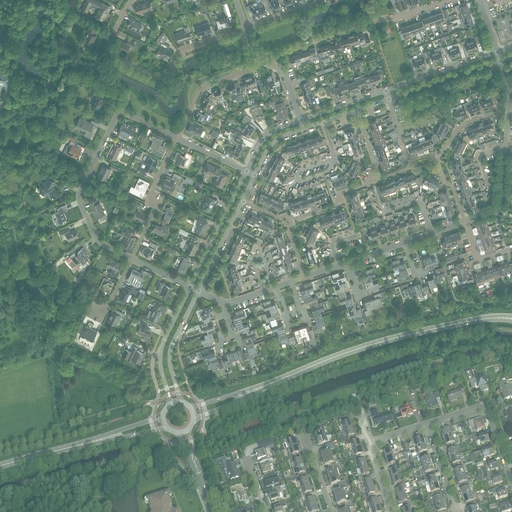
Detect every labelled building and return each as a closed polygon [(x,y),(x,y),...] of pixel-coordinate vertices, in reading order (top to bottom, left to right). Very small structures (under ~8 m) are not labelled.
[(108,13),(110,7),(100,2),(95,0),(84,0),(80,10),(86,13),(90,5),(98,8),(94,16),(103,20),(107,12),(108,13)] [(256,2),(260,14),(266,12),(265,7),(269,6),(266,0),(261,0),(262,0),(256,2)] [(271,0),(274,9),(275,9),(275,10),(278,9),(278,8),(280,7),(279,2),(282,1),(281,1),(281,0),(271,0)] [(398,9),(403,8),(400,0),(390,0),(394,9),(398,8),(398,9)] [(143,12),(152,9),(149,1),(139,4),(138,3),(134,11),(142,14),(143,12)] [(260,14),(256,2),(257,5),(254,6),(253,3),(248,5),(250,12),(253,11),(255,16),(257,15),(257,16),(260,15),(261,15),(260,14)] [(455,6),(458,13),(468,10),(467,5),(466,5),(465,3),(455,6)] [(459,18),(470,14),(468,10),(458,13),(457,13),(459,18)] [(442,12),(437,14),(440,23),(445,21),(442,12)] [(224,23),(227,22),(224,13),(218,15),(219,20),(216,21),(218,29),(225,27),(224,23)] [(459,18),(460,23),(472,19),(470,14),(459,18)] [(431,27),(430,26),(427,17),(422,19),(426,29),(431,27)] [(143,28),(144,26),(135,22),(136,20),(130,18),(129,22),(130,22),(128,27),(138,31),(140,27),(143,28)] [(473,24),(472,19),(460,23),(462,28),(473,24)] [(421,21),(416,23),(419,32),(425,30),(421,21)] [(204,34),(211,31),(208,23),(195,27),(197,35),(204,33),(204,34)] [(387,32),(391,29),(387,23),(383,26),(387,32)] [(416,23),(411,24),(414,33),(419,32),(416,23)] [(411,24),(406,26),(409,35),(414,33),(411,24)] [(92,45),(96,36),(93,35),(96,28),(89,25),(86,32),(87,32),(83,40),(87,43),(84,48),(89,51),(92,45)] [(402,33),(400,34),(402,40),(405,39),(410,37),(409,35),(406,26),(401,28),(402,33)] [(184,41),(191,38),(188,27),(185,29),(185,30),(175,34),(178,42),(184,40),(184,41)] [(362,30),(355,32),(359,44),(360,44),(359,41),(364,39),(366,43),(370,41),(368,35),(364,36),(362,30)] [(347,38),(349,44),(350,44),(350,46),(354,45),(354,46),(359,44),(355,32),(347,35),(347,38)] [(167,61),(172,51),(168,49),(169,46),(164,43),(166,38),(164,34),(162,35),(159,41),(158,45),(161,46),(157,53),(164,56),(163,59),(167,61)] [(475,40),(470,41),(473,51),(478,49),(476,43),(479,43),(477,36),(474,37),(475,40)] [(342,38),(338,40),(341,48),(348,46),(347,45),(349,44),(347,38),(343,39),(342,38)] [(132,47),(134,43),(128,40),(126,43),(119,40),(116,48),(126,53),(129,46),(132,47)] [(335,44),(332,45),(335,51),(341,48),(338,40),(334,41),(335,44)] [(468,53),(473,51),(470,41),(465,43),(464,41),(461,42),(463,48),(466,47),(468,53)] [(453,47),(452,47),(456,57),(461,55),(459,49),(462,49),(459,42),(454,44),(453,46),(453,47)] [(329,43),(325,44),(328,53),(329,55),(335,53),(335,52),(335,51),(332,45),(330,45),(329,43)] [(322,55),(328,53),(325,44),(321,46),(321,47),(319,47),(321,52),(318,53),(321,60),(324,59),(322,55)] [(447,47),(444,48),(446,54),(449,53),(451,59),(456,57),(452,47),(451,45),(447,46),(447,47)] [(310,50),(307,51),(311,61),(310,59),(313,58),(313,59),(314,58),(315,60),(318,59),(317,56),(316,54),(314,47),(310,49),(310,50)] [(440,50),(435,52),(438,61),(443,60),(441,54),(444,53),(442,47),(439,48),(440,50)] [(302,50),(297,52),(299,57),(304,56),(305,60),(301,62),(302,64),(306,63),(311,61),(307,51),(303,52),(302,50)] [(433,63),(438,61),(435,52),(430,54),(429,51),(426,52),(428,58),(431,58),(433,63)] [(301,62),(299,57),(297,52),(295,53),(296,55),(294,55),(294,57),(291,58),(292,62),(291,63),(293,68),(297,66),(296,64),(301,62)] [(422,56),(418,58),(421,67),(426,65),(424,60),(427,59),(424,53),(422,54),(422,56)] [(421,67),(418,58),(417,55),(414,56),(413,57),(412,57),(409,58),(411,64),(414,64),(416,69),(421,67)] [(369,76),(373,87),(373,86),(379,84),(378,82),(382,80),(380,77),(383,76),(381,69),(377,70),(378,73),(373,75),(372,74),(369,75),(369,76)] [(0,91),(3,85),(7,87),(11,78),(0,73),(0,91)] [(254,75),(248,77),(251,86),(252,89),(255,88),(257,87),(259,92),(263,91),(261,86),(259,80),(256,81),(254,75)] [(362,75),(359,76),(362,84),(367,83),(368,85),(367,86),(368,88),(373,87),(369,76),(365,78),(364,75),(362,75)] [(266,87),(275,84),(272,76),(263,79),(266,87)] [(355,81),(352,83),(355,94),(361,92),(359,88),(358,89),(357,86),(362,84),(359,76),(354,78),(355,81)] [(244,85),(241,86),(243,92),(248,90),(252,89),(251,86),(248,77),(242,79),(244,85)] [(341,79),(342,82),(344,90),(350,89),(351,91),(350,92),(351,95),(355,94),(352,83),(347,84),(345,78),(341,79)] [(305,90),(306,94),(311,92),(310,88),(312,87),(310,80),(302,83),(303,85),(300,86),(302,91),(305,90)] [(243,94),(242,95),(240,88),(236,89),(234,82),(227,85),(232,97),(235,96),(235,97),(237,96),(239,101),(244,99),(243,94)] [(342,91),(344,90),(342,82),(339,83),(340,87),(335,88),(333,82),(329,83),(333,95),(338,93),(339,95),(337,96),(339,100),(344,98),(342,91)] [(213,93),(210,95),(215,101),(220,100),(219,98),(223,96),(221,91),(220,88),(220,87),(213,90),(214,92),(213,93)] [(99,109),(104,98),(99,96),(100,93),(93,90),(91,93),(96,95),(91,105),(99,109)] [(309,106),(317,103),(314,96),(315,96),(314,91),(311,92),(306,94),(307,97),(304,98),(306,103),(308,102),(309,106)] [(491,98),(486,100),(489,108),(494,106),(493,102),(495,101),(493,94),(490,95),(491,98)] [(213,106),(215,101),(210,95),(207,98),(206,99),(204,98),(201,104),(209,108),(211,104),(213,106)] [(482,97),(478,98),(479,100),(480,102),(481,102),(483,109),(489,108),(486,100),(483,101),(482,99),(482,97)] [(276,106),(277,110),(286,107),(284,101),(282,102),(281,99),(271,102),(273,107),(276,106)] [(478,103),(480,102),(479,100),(475,101),(476,104),(473,105),(476,113),(481,111),(478,103)] [(470,115),(476,113),(473,105),(470,106),(469,103),(465,104),(466,107),(467,106),(470,115)] [(261,118),(264,117),(261,106),(250,110),(254,120),(257,119),(258,121),(262,119),(261,118)] [(288,113),(286,107),(277,110),(278,113),(275,114),(277,119),(281,118),(281,119),(287,117),(286,113),(288,113)] [(455,108),(452,109),(453,112),(454,111),(456,115),(455,116),(454,117),(455,118),(456,118),(457,119),(462,117),(459,109),(456,110),(455,108)] [(208,121),(211,115),(205,112),(204,115),(197,112),(194,117),(202,121),(204,118),(208,121)] [(246,124),(244,127),(252,132),(256,128),(249,123),(252,119),(246,115),(242,121),(246,124)] [(98,126),(99,124),(92,120),(90,123),(80,118),(77,125),(87,130),(85,135),(90,137),(94,128),(92,127),(93,124),(98,126)] [(368,123),(370,129),(378,126),(376,120),(368,123)] [(438,128),(446,131),(448,126),(445,125),(446,124),(441,122),(438,128)] [(132,136),(136,128),(128,125),(127,127),(125,126),(125,124),(123,123),(121,127),(122,127),(118,135),(126,140),(129,134),(132,136)] [(191,123),(188,131),(199,137),(200,136),(201,137),(203,136),(205,132),(204,131),(202,130),(203,129),(191,123)] [(495,125),(492,126),(491,126),(490,123),(485,125),(488,133),(489,136),(491,135),(490,132),(496,130),(495,125)] [(481,130),(483,135),(482,133),(487,132),(488,133),(485,125),(483,125),(482,124),(478,126),(480,131),(481,130)] [(249,137),(252,132),(244,127),(242,129),(238,126),(234,132),(242,137),(244,134),(249,137)] [(349,137),(356,135),(355,130),(354,130),(353,126),(344,129),(345,133),(346,133),(348,138),(349,137)] [(370,129),(372,134),(380,131),(378,126),(370,129)] [(479,136),(483,135),(481,130),(480,131),(478,126),(478,127),(474,129),(476,137),(477,140),(480,139),(479,136)] [(444,136),(446,131),(438,128),(436,133),(435,133),(432,135),(438,140),(438,139),(440,140),(441,137),(442,138),(443,136),(444,136)] [(464,136),(469,142),(471,140),(471,139),(476,137),(474,129),(468,130),(469,131),(467,132),(468,135),(464,136)] [(217,138),(219,133),(213,130),(211,135),(217,138)] [(236,144),(235,147),(244,151),(246,146),(241,143),(243,139),(235,135),(232,142),(236,144)] [(431,137),(425,139),(428,148),(433,146),(432,142),(433,142),(438,140),(432,135),(431,136),(431,137)] [(151,139),(153,140),(150,147),(149,146),(148,150),(162,157),(168,144),(165,142),(162,148),(159,147),(162,141),(155,137),(152,136),(152,137),(151,139)] [(320,136),(314,138),(317,146),(324,144),(325,145),(327,144),(325,138),(321,139),(320,136)] [(373,139),(375,144),(383,141),(381,136),(373,139)] [(467,143),(469,142),(464,136),(462,140),(461,141),(458,140),(455,145),(463,148),(466,143),(467,143)] [(309,138),(309,140),(311,143),(309,144),(310,147),(311,147),(311,148),(317,146),(314,138),(310,139),(309,138)] [(419,143),(420,147),(422,146),(423,151),(423,150),(423,149),(428,148),(425,139),(419,141),(419,143)] [(82,153),(84,148),(71,141),(68,146),(67,145),(63,153),(67,155),(67,154),(76,158),(80,151),(82,153)] [(297,144),(298,148),(299,147),(301,152),(301,150),(305,149),(303,142),(301,142),(301,141),(296,143),(297,144)] [(349,150),(352,149),(360,146),(359,141),(355,143),(354,141),(350,143),(351,146),(348,147),(349,150)] [(413,142),(414,145),(416,152),(419,151),(419,152),(423,151),(422,146),(420,147),(419,143),(417,144),(416,141),(413,142)] [(409,146),(406,147),(409,153),(410,153),(411,155),(415,153),(414,152),(416,152),(414,145),(413,142),(411,143),(412,145),(409,146)] [(125,150),(127,147),(118,143),(117,145),(113,144),(107,156),(116,160),(122,148),(125,150)] [(297,144),(291,146),(294,154),(301,152),(299,147),(298,148),(297,144)] [(454,157),(461,157),(462,154),(461,154),(463,148),(455,145),(453,150),(456,151),(456,152),(454,156),(454,157)] [(287,147),(288,151),(282,153),(287,159),(289,157),(289,156),(294,154),(291,146),(287,147)] [(353,155),(353,158),(360,159),(360,158),(359,154),(359,152),(362,151),(360,146),(352,149),(354,155),(353,155)] [(376,149),(377,155),(385,152),(384,146),(377,149),(376,149)] [(241,157),(244,151),(235,147),(234,150),(229,147),(226,153),(235,157),(236,154),(241,157)] [(189,161),(192,155),(186,153),(184,157),(180,155),(181,154),(177,152),(173,159),(175,160),(174,162),(177,164),(183,167),(184,165),(186,166),(189,161)] [(276,157),(274,162),(282,166),(284,160),(285,160),(287,159),(282,153),(280,158),(276,157)] [(454,169),(462,166),(461,161),(464,160),(465,157),(463,157),(461,157),(454,157),(455,159),(452,160),(453,163),(452,163),(454,169)] [(156,165),(157,162),(149,158),(146,165),(142,163),(140,167),(141,167),(139,171),(145,175),(148,170),(151,172),(155,165),(156,165)] [(353,161),(351,166),(359,170),(361,165),(358,164),(358,163),(358,162),(360,159),(353,158),(352,160),(353,161)] [(270,166),(274,168),(274,169),(277,171),(278,171),(279,172),(282,166),(274,162),(271,166),(270,166)] [(227,176),(220,173),(221,170),(206,163),(204,167),(201,166),(197,174),(200,176),(201,172),(210,176),(211,174),(216,176),(213,183),(221,187),(224,180),(225,180),(227,176)] [(105,180),(109,172),(111,169),(102,165),(97,176),(105,180)] [(455,174),(460,172),(460,174),(463,173),(464,172),(463,169),(465,168),(465,165),(462,166),(454,169),(456,174),(455,174)] [(270,170),(268,172),(275,176),(277,172),(277,171),(274,169),(274,168),(270,166),(268,170),(270,170)] [(347,171),(345,173),(350,179),(352,174),(353,173),(356,175),(359,170),(351,166),(348,172),(347,171)] [(273,181),(275,176),(268,172),(267,174),(266,174),(265,178),(269,180),(270,179),(273,181)] [(169,190),(173,192),(175,186),(178,180),(179,181),(181,176),(174,173),(171,178),(166,176),(163,182),(162,182),(160,186),(163,188),(169,190)] [(344,176),(338,178),(340,186),(346,184),(345,181),(346,180),(350,179),(345,173),(343,175),(344,176)] [(423,183),(429,186),(432,178),(427,176),(427,175),(422,176),(422,174),(420,174),(420,176),(420,184),(423,184),(423,183)] [(414,175),(408,176),(411,185),(417,183),(418,184),(420,184),(420,176),(416,178),(415,178),(414,175)] [(403,177),(404,182),(403,182),(404,186),(405,187),(411,185),(408,176),(404,178),(403,177)] [(463,184),(467,183),(466,180),(469,179),(468,177),(467,178),(467,177),(458,180),(459,182),(458,183),(459,187),(460,186),(464,185),(463,184)] [(53,189),(52,187),(55,181),(48,178),(45,186),(43,185),(42,188),(43,188),(40,193),(47,196),(48,195),(56,198),(59,192),(53,189)] [(144,193),(149,183),(139,178),(134,188),(131,187),(129,192),(142,198),(144,193)] [(336,188),(340,186),(338,178),(332,180),(333,185),(334,184),(336,188)] [(429,186),(428,188),(432,190),(433,190),(435,192),(441,186),(438,185),(439,184),(437,183),(438,181),(437,181),(437,180),(432,178),(429,186)] [(395,180),(390,181),(391,183),(392,186),(393,186),(395,190),(395,189),(399,187),(397,180),(395,181),(395,180)] [(460,186),(462,192),(473,188),(472,185),(469,186),(468,182),(467,183),(463,184),(464,185),(460,186)] [(391,183),(386,184),(388,192),(395,190),(393,186),(392,186),(391,183)] [(382,194),(388,192),(386,184),(377,187),(379,195),(382,194)] [(439,194),(440,199),(449,196),(447,191),(443,192),(441,186),(435,192),(437,194),(439,194)] [(468,196),(472,195),(471,191),(474,190),(473,188),(462,192),(464,196),(463,197),(467,195),(468,196)] [(324,191),(318,194),(321,202),(326,200),(325,197),(326,196),(324,191)] [(267,195),(261,192),(259,196),(258,195),(256,200),(263,203),(266,196),(267,195)] [(349,197),(351,202),(359,199),(357,193),(352,194),(353,196),(349,197)] [(318,194),(311,196),(312,197),(313,201),(314,200),(316,205),(316,204),(321,202),(318,194)] [(306,196),(307,199),(309,206),(312,205),(312,206),(316,205),(314,200),(313,201),(312,197),(311,196),(311,195),(306,196)] [(210,211),(215,200),(206,196),(201,206),(210,211)] [(265,205),(268,207),(270,203),(269,202),(272,198),(271,198),(271,199),(266,196),(263,203),(265,204),(265,205)] [(450,201),(449,196),(440,199),(438,200),(440,206),(444,205),(447,204),(447,202),(452,201),(452,200),(450,201)] [(269,206),(274,208),(278,200),(272,198),(269,202),(270,203),(268,207),(269,207),(269,206)] [(301,199),(295,201),(298,210),(303,208),(303,209),(303,208),(302,205),(303,204),(302,201),(301,199)] [(352,207),(352,208),(356,206),(357,207),(360,206),(362,206),(361,203),(364,202),(363,199),(360,200),(359,199),(351,202),(353,207),(352,207)] [(476,199),(474,200),(466,203),(468,208),(471,207),(471,208),(476,206),(475,203),(476,202),(476,199)] [(105,215),(104,214),(105,214),(100,203),(98,203),(96,200),(90,203),(96,218),(99,217),(100,220),(102,219),(102,220),(107,218),(106,215),(105,215)] [(171,215),(176,205),(166,200),(161,210),(171,215)] [(280,207),(286,210),(286,202),(284,202),(283,203),(278,200),(274,208),(279,211),(280,207)] [(286,210),(288,209),(291,208),(293,211),(298,210),(295,201),(289,203),(289,202),(286,202),(286,210)] [(444,205),(441,206),(442,211),(444,210),(452,207),(453,206),(453,204),(452,201),(447,202),(447,204),(444,205)] [(143,223),(147,215),(140,211),(142,206),(136,203),(134,207),(138,208),(133,218),(138,221),(138,220),(143,223)] [(55,208),(54,208),(56,212),(55,213),(57,219),(55,220),(57,225),(62,222),(63,224),(65,223),(66,222),(65,220),(67,219),(64,212),(67,210),(65,205),(59,207),(58,206),(57,207),(54,207),(55,208)] [(444,210),(442,211),(444,217),(446,216),(451,215),(451,214),(454,212),(452,207),(444,210)] [(339,212),(337,213),(340,220),(343,219),(343,220),(347,219),(346,214),(345,214),(343,210),(339,211),(339,212)] [(363,213),(362,211),(355,213),(356,215),(355,216),(356,220),(361,218),(361,217),(366,216),(365,213),(363,213)] [(247,221),(253,224),(257,216),(252,214),(249,213),(247,217),(249,218),(247,221)] [(335,213),(331,214),(332,219),(334,218),(335,222),(335,223),(336,225),(341,223),(340,220),(337,213),(335,214),(335,213)] [(331,215),(326,217),(329,225),(335,223),(335,222),(334,218),(332,219),(331,214),(330,214),(331,215)] [(397,218),(398,221),(399,224),(396,226),(398,231),(408,228),(406,222),(409,221),(407,217),(408,217),(406,214),(403,215),(404,218),(398,220),(397,218)] [(407,214),(406,214),(408,217),(407,217),(409,221),(406,222),(408,228),(414,226),(415,229),(418,228),(414,215),(408,217),(407,214)] [(253,224),(253,225),(255,226),(256,224),(258,225),(258,226),(258,225),(260,222),(261,223),(263,219),(263,218),(259,216),(259,217),(257,216),(253,224)] [(206,228),(208,224),(205,223),(207,220),(200,217),(198,220),(199,221),(194,231),(203,234),(205,230),(204,230),(205,227),(206,228)] [(315,222),(316,224),(321,230),(323,228),(323,227),(329,225),(326,217),(321,219),(321,221),(315,222)] [(395,222),(389,224),(390,228),(387,229),(389,234),(398,231),(396,226),(399,224),(398,221),(397,218),(394,219),(395,222)] [(267,221),(263,219),(261,223),(260,222),(258,225),(258,226),(264,229),(267,221)] [(269,233),(271,235),(276,230),(271,227),(272,224),(267,221),(264,229),(269,232),(269,233)] [(376,228),(380,238),(381,241),(380,238),(389,234),(387,229),(390,228),(389,224),(388,221),(387,221),(384,222),(385,225),(379,227),(380,231),(378,232),(376,228)] [(477,226),(478,230),(488,227),(486,221),(475,224),(476,227),(477,226)] [(167,229),(168,226),(162,223),(161,226),(155,224),(154,227),(153,226),(153,227),(152,230),(162,235),(166,229),(167,229)] [(310,228),(308,233),(316,237),(318,231),(319,232),(321,230),(316,224),(314,223),(311,227),(314,228),(314,230),(310,228)] [(478,234),(479,236),(490,232),(488,227),(478,230),(480,233),(478,234)] [(69,241),(79,237),(75,229),(70,231),(68,228),(59,232),(61,236),(65,234),(69,241)] [(377,242),(381,241),(380,238),(376,228),(370,230),(371,234),(368,235),(370,241),(376,239),(377,242)] [(131,248),(136,238),(133,237),(135,233),(127,229),(123,236),(125,237),(122,243),(131,248)] [(274,243),(275,243),(284,240),(282,234),(278,235),(276,230),(271,235),(272,237),(273,237),(275,240),(273,241),(274,243)] [(459,232),(454,234),(458,244),(463,242),(459,232)] [(481,238),(482,241),(492,238),(490,232),(479,236),(480,238),(481,238)] [(237,237),(236,240),(243,243),(245,238),(242,236),(242,235),(238,233),(236,237),(237,237)] [(306,245),(314,246),(314,243),(313,242),(316,237),(308,233),(305,238),(309,239),(306,245)] [(453,246),(458,244),(454,234),(449,235),(452,244),(453,246)] [(453,246),(452,244),(449,235),(444,237),(445,240),(442,241),(443,244),(444,247),(445,249),(453,246)] [(193,254),(200,241),(190,236),(188,241),(190,242),(186,251),(193,254)] [(482,245),(483,247),(494,244),(492,238),(482,241),(484,245),(482,245)] [(233,246),(236,247),(237,246),(241,248),(240,248),(241,245),(244,246),(245,244),(243,243),(236,240),(235,242),(234,241),(232,245),(233,246)] [(276,245),(277,249),(278,248),(282,247),(281,246),(285,245),(286,244),(287,244),(285,244),(284,240),(275,243),(274,243),(275,246),(276,245)] [(156,250),(158,245),(150,242),(148,246),(147,246),(146,248),(144,247),(141,252),(151,257),(155,250),(156,250)] [(279,254),(280,253),(287,251),(287,249),(288,248),(287,244),(286,244),(285,245),(281,246),(282,247),(278,248),(277,249),(278,249),(279,248),(280,251),(278,252),(279,254)] [(494,244),(483,247),(484,249),(485,249),(486,253),(496,249),(494,244)] [(82,263),(89,257),(87,254),(87,253),(86,252),(83,245),(65,261),(71,269),(80,261),(82,263)] [(305,252),(306,257),(315,254),(313,248),(314,248),(316,248),(316,246),(314,246),(306,245),(308,251),(305,252)] [(233,246),(231,250),(239,254),(241,248),(237,246),(236,247),(233,246)] [(241,255),(238,254),(239,254),(231,250),(228,255),(230,256),(230,257),(231,258),(229,262),(237,263),(238,263),(238,260),(241,255)] [(317,260),(315,254),(306,257),(308,262),(312,261),(312,262),(317,260)] [(430,268),(438,266),(436,258),(431,260),(430,256),(423,259),(425,266),(429,265),(430,268)] [(184,273),(190,261),(182,257),(181,258),(178,257),(174,264),(178,266),(176,269),(182,272),(184,273)] [(117,271),(121,264),(111,259),(108,266),(113,269),(113,271),(111,270),(110,274),(117,277),(118,274),(116,272),(117,270),(117,271)] [(398,267),(399,271),(407,268),(404,261),(401,262),(399,259),(391,262),(394,269),(398,267)] [(511,270),(511,269),(511,263),(508,264),(508,263),(504,264),(503,259),(500,260),(505,274),(511,272),(511,270)] [(453,263),(455,269),(465,266),(464,262),(465,262),(464,260),(453,263)] [(500,265),(496,267),(500,276),(505,274),(500,260),(498,261),(500,265)] [(227,269),(229,274),(237,271),(235,266),(237,265),(237,263),(229,262),(231,267),(230,267),(231,268),(227,269)] [(285,271),(288,271),(290,270),(290,269),(293,267),(291,262),(283,265),(281,266),(282,268),(284,268),(285,271)] [(494,278),(500,276),(496,267),(493,268),(491,263),(489,264),(494,278)] [(488,280),(494,278),(489,264),(487,265),(488,269),(485,271),(488,280)] [(455,269),(457,275),(468,271),(468,269),(466,269),(465,266),(455,269)] [(436,273),(432,274),(434,278),(435,281),(442,279),(441,276),(445,274),(443,267),(435,270),(436,273)] [(483,282),(488,280),(485,271),(482,272),(480,267),(478,268),(483,282)] [(362,275),(365,283),(372,280),(371,277),(375,275),(373,268),(364,271),(366,274),(362,275)] [(396,276),(398,283),(407,280),(406,277),(409,276),(407,268),(399,271),(400,274),(396,276)] [(477,273),(473,275),(477,284),(477,286),(483,284),(483,282),(478,268),(476,269),(477,273)] [(141,278),(143,275),(133,270),(128,280),(132,281),(130,284),(138,288),(142,280),(139,279),(138,278),(140,277),(141,278)] [(229,274),(231,279),(234,278),(235,279),(241,277),(239,271),(237,271),(229,274)] [(468,271),(457,275),(459,281),(469,277),(468,274),(469,273),(468,271)] [(338,280),(339,284),(346,281),(344,274),(340,275),(339,272),(331,275),(333,282),(338,280)] [(427,284),(424,285),(427,293),(434,291),(433,286),(436,285),(435,281),(434,278),(432,274),(434,278),(426,280),(427,284)] [(231,279),(230,280),(231,284),(232,283),(233,286),(240,283),(243,282),(241,277),(235,279),(234,278),(231,279)] [(109,293),(114,283),(104,278),(99,288),(109,293)] [(373,283),(372,280),(365,283),(367,290),(371,289),(372,292),(380,289),(378,282),(373,283)] [(336,289),(338,296),(346,293),(345,290),(349,289),(346,281),(339,284),(340,287),(336,289)] [(169,293),(171,289),(159,282),(156,288),(161,291),(160,293),(163,294),(163,296),(168,298),(170,294),(169,293)] [(300,289),(303,296),(310,294),(309,291),(314,289),(311,282),(303,284),(304,288),(300,289)] [(242,288),(240,283),(233,286),(234,288),(233,288),(234,292),(239,291),(239,289),(242,288)] [(403,297),(415,293),(412,285),(409,286),(408,283),(400,286),(403,297)] [(419,283),(412,285),(415,293),(419,291),(420,296),(427,293),(424,285),(421,286),(419,283)] [(130,294),(132,291),(126,288),(125,291),(123,290),(119,297),(125,300),(129,293),(130,294)] [(374,299),(371,300),(373,307),(385,303),(381,292),(373,295),(374,299)] [(345,302),(346,305),(354,303),(351,295),(348,297),(346,293),(338,296),(341,303),(345,302)] [(310,306),(314,304),(318,303),(316,296),(311,297),(310,294),(303,296),(305,304),(309,302),(310,306)] [(269,308),(270,312),(278,309),(275,302),(271,303),(270,300),(262,302),(265,310),(269,308)] [(370,308),(373,307),(371,300),(364,302),(365,306),(361,307),(364,315),(371,313),(370,308)] [(159,311),(162,305),(155,302),(152,310),(153,310),(152,312),(150,311),(147,317),(157,321),(161,312),(159,311)] [(311,309),(314,316),(321,314),(320,310),(324,309),(322,302),(318,303),(314,304),(315,308),(311,309)] [(356,309),(354,303),(346,305),(350,315),(353,314),(355,318),(362,316),(359,308),(356,309)] [(201,316),(203,323),(208,321),(211,320),(210,316),(214,315),(211,308),(204,311),(205,314),(201,316)] [(122,318),(124,314),(114,309),(108,321),(115,325),(119,317),(122,318)] [(232,317),(235,324),(242,321),(241,318),(245,316),(243,309),(234,312),(236,316),(232,317)] [(267,317),(269,324),(278,321),(276,317),(280,316),(278,309),(270,312),(271,315),(267,317)] [(325,324),(321,314),(314,316),(316,323),(312,324),(315,332),(323,330),(321,325),(325,324)] [(92,341),(97,331),(92,329),(94,324),(89,321),(87,326),(85,325),(81,336),(92,341)] [(206,330),(208,333),(212,332),(215,331),(213,323),(209,325),(208,321),(203,323),(199,324),(202,331),(206,330)] [(242,334),(245,332),(250,330),(248,323),(243,325),(242,321),(235,324),(237,331),(241,330),(242,334)] [(279,324),(278,321),(269,324),(272,331),(276,329),(278,333),(285,330),(282,323),(279,324)] [(150,335),(150,334),(151,331),(146,329),(147,325),(141,322),(140,325),(141,326),(137,333),(148,338),(150,335)] [(307,326),(300,328),(302,335),(306,334),(307,339),(315,336),(312,328),(308,329),(307,326)] [(294,334),(290,335),(293,344),(300,341),(299,337),(302,335),(300,328),(293,331),(294,334)] [(254,329),(250,330),(245,332),(246,336),(243,337),(245,344),(253,341),(252,338),(256,336),(254,329)] [(286,346),(288,345),(293,344),(290,335),(287,336),(285,330),(278,333),(281,343),(285,342),(286,346)] [(214,339),(212,332),(208,333),(204,334),(205,338),(201,339),(203,346),(212,344),(210,340),(214,339)] [(247,360),(249,359),(254,357),(253,353),(256,351),(253,341),(245,344),(248,350),(244,351),(247,360)] [(208,356),(209,360),(216,357),(214,350),(210,351),(209,348),(201,350),(203,358),(208,356)] [(140,363),(144,354),(135,349),(134,353),(124,349),(121,355),(128,359),(129,358),(140,363)] [(240,349),(232,351),(235,359),(238,358),(240,362),(247,360),(244,351),(241,353),(240,349)] [(231,360),(235,359),(232,351),(225,354),(226,358),(223,359),(226,367),(233,364),(231,360)] [(217,361),(216,357),(209,360),(213,371),(216,370),(218,376),(226,373),(221,359),(217,361)] [(471,370),(465,372),(467,377),(468,382),(470,381),(472,388),(475,387),(475,385),(478,384),(481,392),(488,389),(487,385),(488,385),(487,382),(486,383),(484,375),(476,378),(473,379),(471,370)] [(501,383),(498,383),(499,386),(501,392),(503,391),(504,393),(502,394),(504,400),(511,397),(511,391),(510,385),(509,383),(508,380),(506,381),(501,383)] [(461,394),(464,393),(463,387),(459,388),(459,389),(447,393),(449,401),(456,399),(456,400),(462,398),(461,394)] [(436,399),(440,398),(438,392),(434,394),(434,396),(425,398),(428,409),(438,406),(436,399)] [(412,410),(416,409),(414,402),(410,403),(411,405),(400,409),(403,417),(413,414),(412,410)] [(377,427),(377,425),(393,420),(390,412),(378,416),(377,415),(378,415),(376,410),(371,411),(373,418),(369,419),(372,428),(377,427)] [(343,425),(345,430),(352,428),(351,422),(350,421),(347,422),(346,419),(339,421),(339,422),(340,426),(343,425)] [(475,419),(468,421),(469,424),(471,424),(472,427),(476,426),(477,430),(485,428),(483,422),(483,420),(476,422),(475,419)] [(462,423),(457,425),(458,429),(461,428),(462,432),(465,431),(463,425),(462,423)] [(316,432),(314,433),(316,439),(325,437),(323,431),(328,429),(327,425),(319,428),(315,429),(316,432)] [(342,431),(345,441),(351,439),(350,436),(355,435),(352,428),(345,430),(342,431)] [(444,438),(452,435),(450,428),(442,431),(444,438)] [(481,444),(489,441),(487,433),(477,437),(476,434),(467,437),(468,440),(475,437),(475,439),(474,439),(475,442),(476,441),(476,440),(480,439),(481,444)] [(452,435),(444,438),(446,445),(448,444),(449,447),(456,445),(458,444),(459,444),(457,438),(456,438),(454,439),(452,435)] [(325,444),(326,447),(333,445),(332,441),(330,442),(328,436),(325,437),(316,439),(318,446),(325,444)] [(288,438),(283,439),(285,443),(288,443),(286,444),(287,449),(289,448),(297,445),(295,439),(290,440),(289,437),(288,438)] [(414,440),(417,447),(425,444),(423,437),(414,440)] [(351,444),(353,449),(361,447),(358,440),(352,442),(351,439),(345,441),(346,445),(351,444)] [(260,450),(255,452),(257,460),(261,458),(265,457),(266,457),(268,456),(265,449),(268,448),(267,444),(259,447),(260,450)] [(417,447),(420,456),(426,454),(425,452),(427,451),(425,444),(417,447)] [(450,457),(459,455),(457,448),(459,447),(458,444),(456,445),(449,447),(450,450),(448,450),(450,457)] [(287,449),(289,454),(288,454),(289,459),(295,457),(294,454),(299,452),(297,445),(289,448),(287,449)] [(320,453),(322,459),(332,456),(330,450),(334,449),(333,445),(326,447),(327,451),(320,453)] [(383,452),(385,458),(393,456),(392,451),(395,450),(393,445),(386,447),(387,450),(383,452)] [(353,449),(351,450),(353,455),(352,456),(353,460),(359,458),(358,455),(363,453),(361,447),(353,449)] [(484,458),(494,455),(491,447),(482,450),(484,458)] [(420,456),(417,457),(418,461),(421,460),(423,466),(431,464),(429,457),(427,457),(426,454),(420,456)] [(456,466),(462,464),(460,459),(464,458),(462,454),(459,455),(450,457),(453,464),(455,464),(456,466)] [(331,463),(332,467),(339,464),(338,461),(334,462),(332,456),(322,459),(324,465),(331,463)] [(392,464),(393,467),(399,465),(399,462),(398,460),(395,461),(393,456),(385,458),(388,465),(392,464)] [(295,457),(289,459),(291,463),(292,468),(295,467),(303,465),(301,458),(296,460),(295,457)] [(269,465),(274,463),(272,458),(267,460),(265,461),(266,464),(260,466),(262,474),(271,471),(269,465)] [(358,463),(359,469),(367,466),(365,460),(360,461),(359,458),(353,460),(355,464),(358,463)] [(225,459),(221,461),(222,466),(226,465),(229,474),(228,475),(226,476),(227,480),(238,477),(234,462),(227,464),(225,459)] [(491,471),(498,469),(496,461),(485,464),(486,467),(488,472),(491,471)] [(327,472),(329,478),(338,475),(336,469),(340,468),(339,464),(332,467),(333,470),(327,472)] [(423,466),(426,476),(432,474),(431,471),(433,471),(431,464),(423,466)] [(457,477),(465,474),(462,464),(456,466),(457,469),(455,470),(457,477)] [(295,467),(292,468),(294,474),(296,478),(302,476),(301,473),(305,472),(303,465),(295,467)] [(390,471),(392,478),(399,475),(398,470),(401,469),(399,465),(393,467),(394,469),(390,471)] [(358,475),(359,479),(365,477),(364,474),(369,473),(367,466),(359,469),(361,474),(358,475)] [(276,476),(279,475),(278,472),(271,474),(272,477),(264,480),(266,487),(278,483),(276,476)] [(426,487),(429,486),(438,483),(435,476),(433,477),(432,474),(426,476),(428,482),(425,483),(426,487)] [(465,474),(457,477),(459,484),(461,483),(462,486),(468,484),(472,483),(471,479),(467,481),(465,474)] [(494,484),(502,482),(500,475),(494,477),(493,474),(491,474),(488,476),(487,476),(488,479),(489,483),(493,481),(494,484)] [(337,483),(338,486),(345,484),(344,480),(340,482),(338,475),(329,478),(331,485),(337,483)] [(399,483),(399,486),(405,484),(404,479),(401,480),(399,475),(392,478),(394,484),(399,483)] [(302,476),(296,478),(297,483),(298,482),(300,487),(302,487),(309,485),(307,478),(303,479),(302,476)] [(364,483),(366,488),(373,486),(371,479),(366,480),(365,477),(359,479),(361,484),(364,483)] [(429,497),(432,496),(439,494),(438,491),(440,490),(438,483),(429,486),(431,492),(427,493),(429,497)] [(245,505),(249,503),(244,488),(243,488),(241,484),(229,488),(231,494),(236,492),(240,503),(244,502),(245,505)] [(333,491),(335,498),(344,495),(342,489),(347,488),(345,484),(338,486),(339,490),(333,491)] [(400,489),(396,490),(398,497),(406,494),(404,489),(407,488),(405,484),(399,486),(400,489)] [(463,497),(471,494),(468,484),(462,486),(463,489),(461,490),(463,497)] [(301,494),(302,498),(308,496),(307,493),(312,491),(309,485),(302,487),(303,493),(301,494)] [(364,495),(366,499),(372,497),(371,494),(375,492),(373,486),(366,488),(367,494),(364,495)] [(281,493),(280,490),(280,487),(270,490),(271,493),(269,494),(271,500),(278,498),(276,494),(281,493)] [(499,498),(507,495),(505,489),(499,490),(498,487),(489,490),(490,494),(494,493),(494,494),(498,493),(499,498)] [(144,501),(144,502),(145,503),(146,503),(147,504),(148,504),(149,508),(150,508),(151,511),(152,511),(179,511),(179,510),(174,511),(173,508),(171,506),(170,505),(171,504),(170,501),(171,501),(170,497),(170,496),(171,495),(171,494),(171,493),(171,492),(170,491),(169,491),(168,491),(146,498),(145,499),(144,499),(144,501)] [(405,502),(406,505),(412,503),(410,499),(407,500),(406,494),(398,497),(400,504),(405,502)] [(433,498),(436,505),(444,503),(442,496),(440,497),(439,494),(432,496),(433,498)] [(468,506),(476,503),(474,504),(471,494),(463,497),(465,503),(467,503),(468,506)] [(344,502),(345,506),(352,503),(351,500),(346,501),(344,495),(335,498),(337,504),(344,502)] [(308,496),(302,498),(303,502),(305,508),(306,507),(308,507),(316,504),(314,497),(309,499),(308,496)] [(367,503),(368,503),(369,508),(379,505),(377,498),(373,500),(372,497),(366,499),(367,503)] [(275,507),(273,507),(274,511),(281,511),(282,511),(281,508),(283,507),(286,506),(285,504),(284,501),(274,504),(275,507)] [(497,506),(498,509),(501,509),(501,511),(505,511),(511,510),(509,502),(500,505),(500,506),(497,506)] [(339,511),(349,511),(349,508),(353,507),(352,503),(345,506),(346,509),(339,511)] [(402,509),(402,511),(411,511),(410,508),(413,507),(412,503),(406,505),(407,508),(402,509)] [(446,510),(444,503),(436,505),(437,511),(444,511),(444,510),(446,510)] [(468,511),(477,511),(476,507),(477,506),(476,503),(468,506),(469,508),(467,509),(468,511)]
